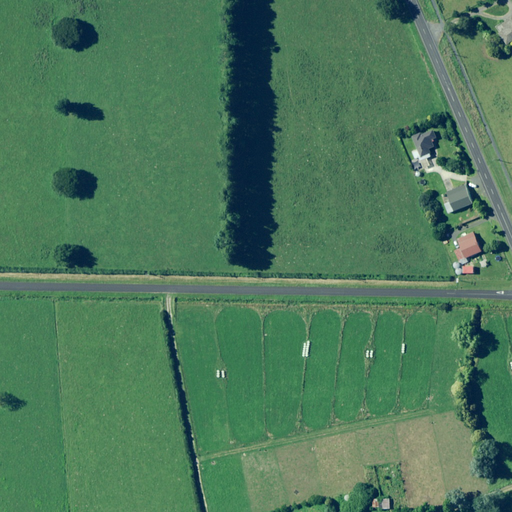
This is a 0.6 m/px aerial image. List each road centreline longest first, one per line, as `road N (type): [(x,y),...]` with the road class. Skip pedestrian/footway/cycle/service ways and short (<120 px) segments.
road 1 (unclassified): [(0,286),(511,295)]
road 2 (tertiary): [(511,235),(412,0)]
